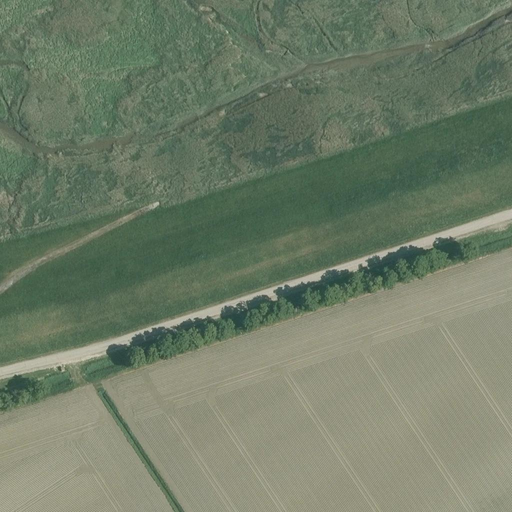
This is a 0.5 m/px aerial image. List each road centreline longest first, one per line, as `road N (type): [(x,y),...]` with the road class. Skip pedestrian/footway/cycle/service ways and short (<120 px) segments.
road 1 (unclassified): [(0,371),(126,339),(511,214)]
road 2 (track): [(0,290),(146,210)]
